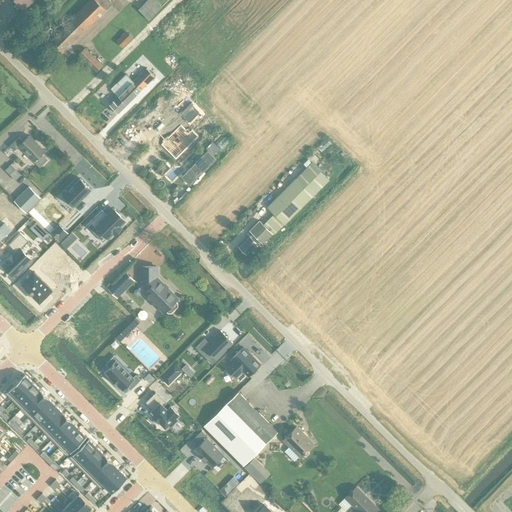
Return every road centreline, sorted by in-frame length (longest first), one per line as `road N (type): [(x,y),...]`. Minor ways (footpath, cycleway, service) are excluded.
road 1 (unclassified): [(466,511),(0,46)]
road 2 (residential): [(25,348),(150,475)]
